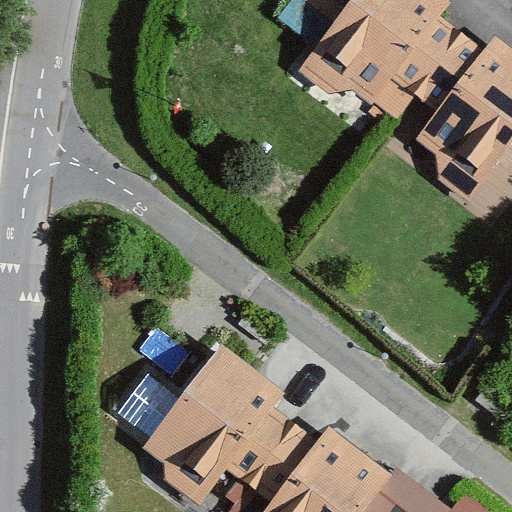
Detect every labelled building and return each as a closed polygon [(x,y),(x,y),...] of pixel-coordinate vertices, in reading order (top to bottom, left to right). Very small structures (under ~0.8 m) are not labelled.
[(364,0),(273,0),(332,44),(364,0)] [(451,19),(425,0),(364,0),(332,44),(296,92),(357,137),(396,85),(418,100),(456,49),(439,36),(451,19)] [(483,68),(456,49),(418,100),(438,115),(408,155),(485,212),(511,176),(511,70),(492,56),(483,68)] [(279,411),(218,366),(138,474),(189,511),(211,511),(227,492),(245,505),(292,442),(269,424),(279,411)] [(316,459),(292,442),(245,505),(255,511),(378,511),(389,498),(323,450),(316,459)] [(430,511),(396,487),(389,498),(378,511),(430,511)]
